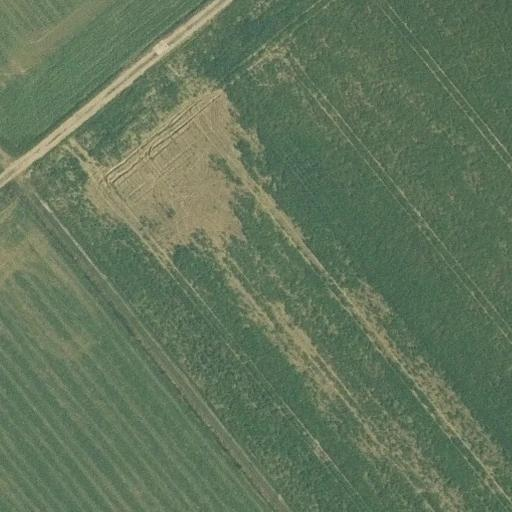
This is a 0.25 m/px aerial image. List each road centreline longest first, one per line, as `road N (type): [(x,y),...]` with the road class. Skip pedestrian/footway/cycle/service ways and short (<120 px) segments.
road 1 (track): [(287,511),(0,156)]
road 2 (track): [(231,0),(0,189)]
